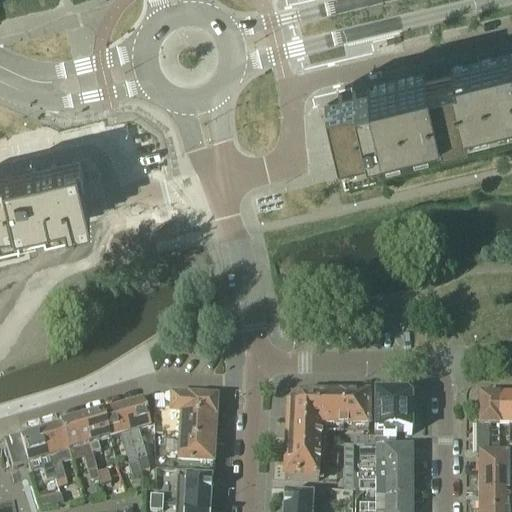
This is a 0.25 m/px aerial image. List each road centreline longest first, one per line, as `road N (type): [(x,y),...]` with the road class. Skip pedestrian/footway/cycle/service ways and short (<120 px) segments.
road 1 (residential): [(219,182),(291,163),(288,90),(511,37)]
road 2 (tertiary): [(233,73),(267,56),(497,0)]
road 3 (residential): [(219,182),(141,200),(109,130),(0,156)]
road 4 (residential): [(256,363),(219,182)]
road 5 (residential): [(256,363),(411,361),(435,370)]
road 6 (residential): [(157,379),(0,427)]
road 7 (tertiary): [(0,90),(55,104),(155,88)]
road 8 (tertiary): [(146,45),(45,73),(0,56)]
road 9 (tertiary): [(368,0),(222,27)]
road 10 (residential): [(443,511),(444,388),(435,370)]
road 11 (residential): [(247,511),(254,385)]
